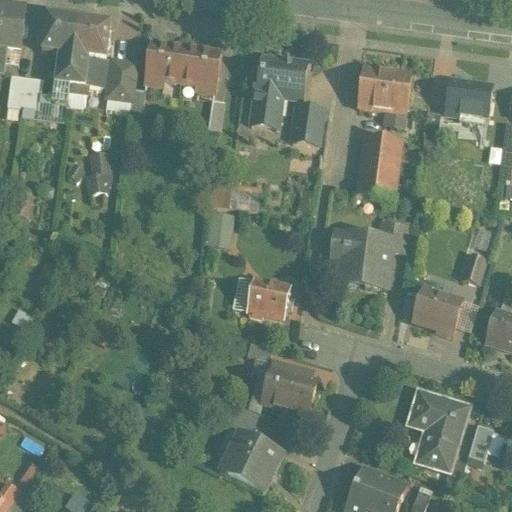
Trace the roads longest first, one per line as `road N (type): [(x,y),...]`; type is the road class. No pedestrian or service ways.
road 1 (residential): [(365,355),(308,511)]
road 2 (tertiary): [(358,9),(511,27)]
road 3 (residential): [(511,397),(365,355)]
road 4 (unknown): [(182,511),(231,377)]
